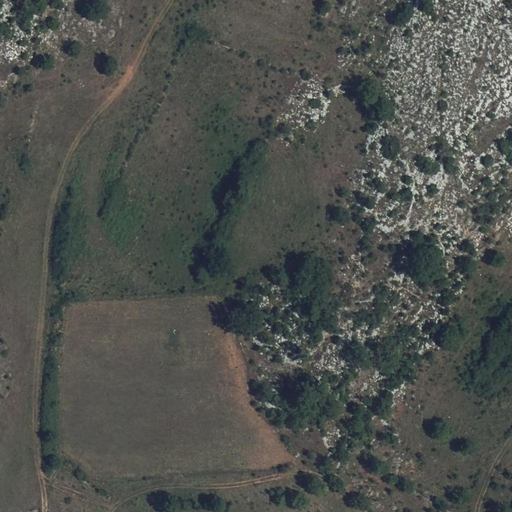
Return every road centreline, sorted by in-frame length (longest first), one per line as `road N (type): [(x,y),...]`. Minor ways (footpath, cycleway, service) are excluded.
road 1 (track): [(44,511),(51,226),(85,142),(171,0)]
road 2 (track): [(112,511),(157,487),(227,487),(289,472),(311,473),(362,511)]
